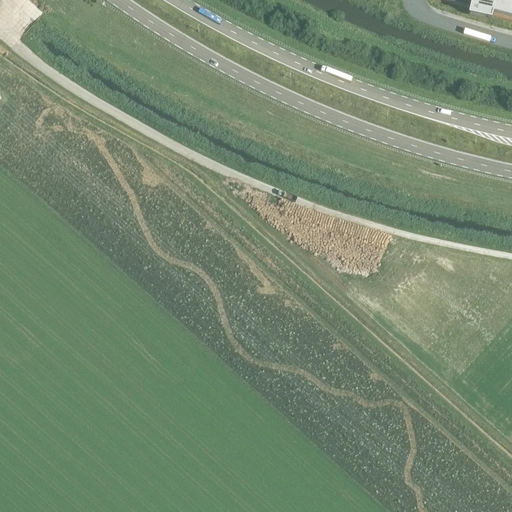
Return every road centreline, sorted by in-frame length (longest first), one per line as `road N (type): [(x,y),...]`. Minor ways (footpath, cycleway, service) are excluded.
road 1 (track): [(511,256),(321,210),(187,154),(13,44),(7,0)]
road 2 (primary): [(120,0),(242,75),(329,114),(511,171)]
road 3 (primary): [(511,132),(435,114),(277,55),(175,0)]
